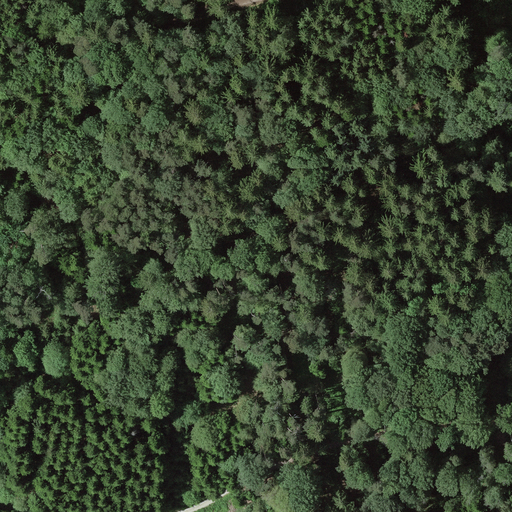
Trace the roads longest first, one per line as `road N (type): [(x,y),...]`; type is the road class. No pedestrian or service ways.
road 1 (track): [(182,511),(356,437),(459,429),(511,415)]
road 2 (track): [(118,71),(70,126),(0,168)]
road 3 (track): [(118,71),(172,14),(233,0)]
